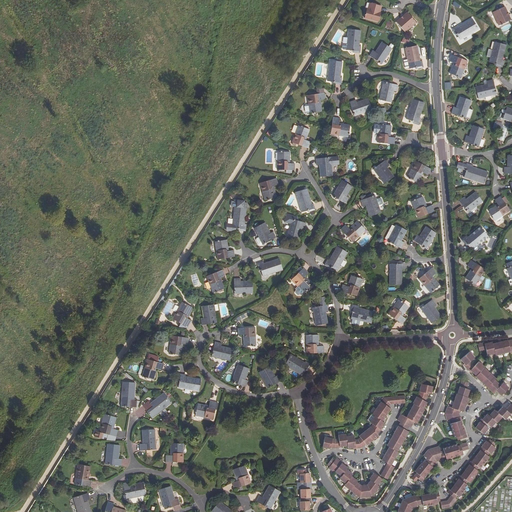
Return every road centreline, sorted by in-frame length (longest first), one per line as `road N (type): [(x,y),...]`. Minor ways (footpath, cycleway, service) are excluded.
road 1 (track): [(24,511),(345,0)]
road 2 (residential): [(219,332),(202,336),(198,351),(209,378),(240,395),(298,391)]
road 3 (residential): [(398,481),(426,487),(459,465),(473,447),(470,412),(485,396)]
road 4 (tertiary): [(398,481),(447,368)]
